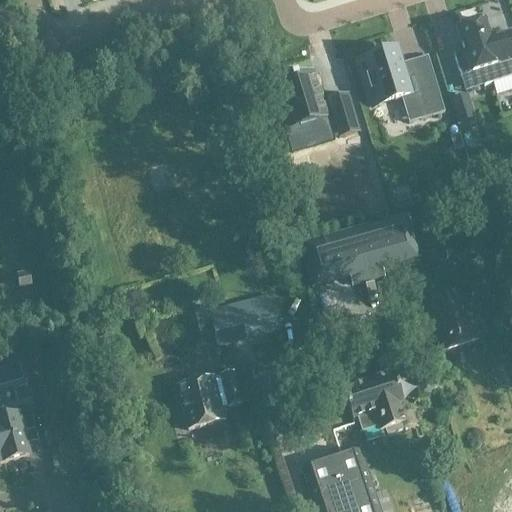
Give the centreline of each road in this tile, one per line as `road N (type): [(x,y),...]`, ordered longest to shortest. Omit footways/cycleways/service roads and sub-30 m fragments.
road 1 (residential): [(199,0),(74,42),(53,42),(30,0)]
road 2 (residential): [(280,0),(299,26),(397,0)]
